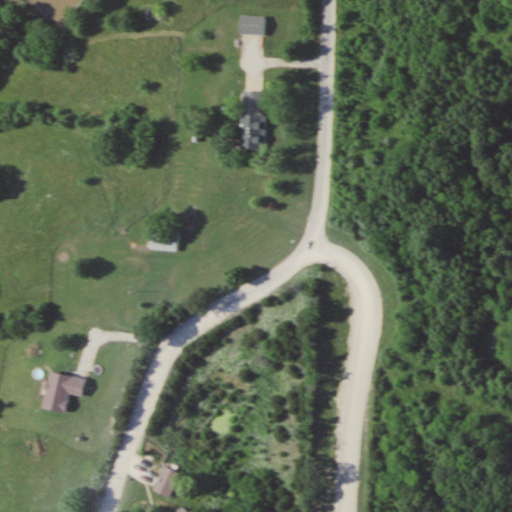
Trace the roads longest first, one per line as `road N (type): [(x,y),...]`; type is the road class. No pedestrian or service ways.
road 1 (residential): [(107,511),(165,359),(182,336),(306,252),(323,181),(327,0)]
road 2 (residential): [(306,252),(348,268),(373,303),(347,511)]
